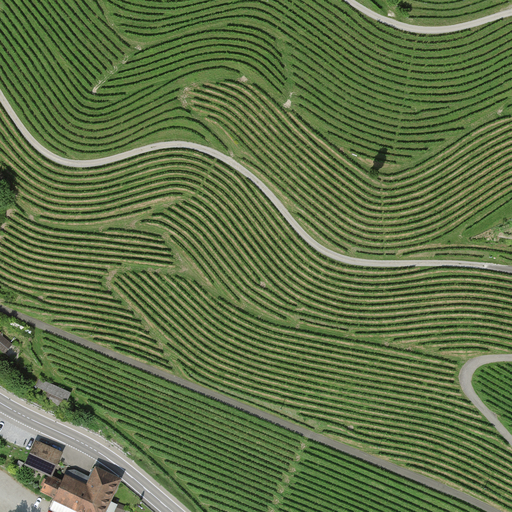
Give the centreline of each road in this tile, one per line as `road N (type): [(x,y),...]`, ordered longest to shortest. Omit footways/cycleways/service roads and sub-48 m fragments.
road 1 (track): [(0,93),(46,153),(74,164),(177,145),(207,151),(249,175),(325,251),(359,263),(511,271)]
road 2 (track): [(0,307),(489,511)]
road 3 (primary): [(0,402),(90,447),(172,511)]
road 4 (track): [(345,0),(418,31),(453,32),(511,16)]
road 5 (track): [(511,442),(466,390),(466,371),(478,361),(511,357)]
